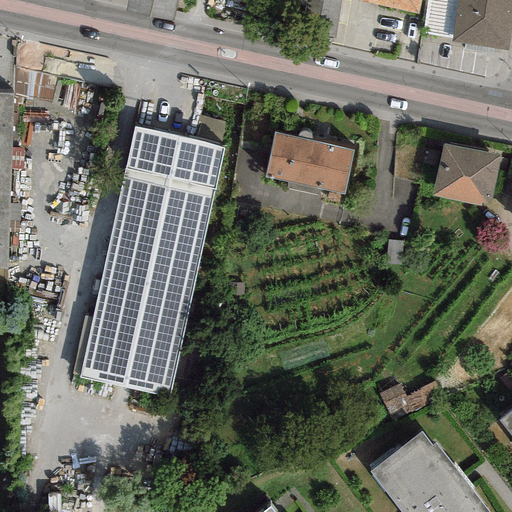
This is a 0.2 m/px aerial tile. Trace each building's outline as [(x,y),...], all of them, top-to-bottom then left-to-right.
[(127,0),(126,12),(172,21),(176,0),(127,0)] [(258,0),(257,9),(302,18),(305,0),(258,0)] [(305,0),(302,18),(299,35),(334,41),(340,0),(305,0)] [(418,0),(365,0),(417,11),(418,0)] [(428,0),(424,31),(451,38),(456,0),(428,0)] [(508,50),(511,15),(511,0),(456,0),(451,38),(451,42),(508,50)] [(11,91),(0,91),(0,262),(6,262),(11,91)] [(350,141),(275,125),(265,168),(287,173),(285,182),(318,189),(320,181),(341,186),(350,141)] [(97,295),(92,318),(84,316),(71,375),(79,376),(79,378),(169,398),(223,147),(133,127),(100,281),(97,295)] [(502,143),(443,130),(432,181),(491,193),(502,143)] [(97,295),(100,281),(94,280),(91,294),(97,295)] [(378,392),(391,417),(440,393),(433,380),(406,393),(399,381),(378,392)] [(511,410),(502,419),(511,431),(511,410)] [(426,442),(418,432),(370,468),(402,511),(483,511),(458,478),(430,441),(426,442)]
